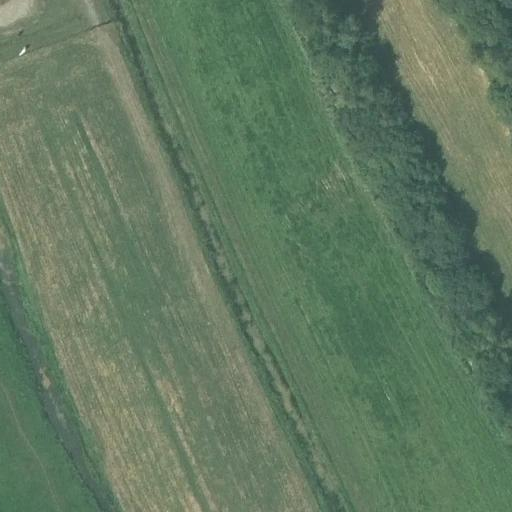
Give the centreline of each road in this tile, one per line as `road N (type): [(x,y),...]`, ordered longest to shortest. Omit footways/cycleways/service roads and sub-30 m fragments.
road 1 (track): [(137,0),(360,511)]
road 2 (track): [(93,18),(297,511)]
